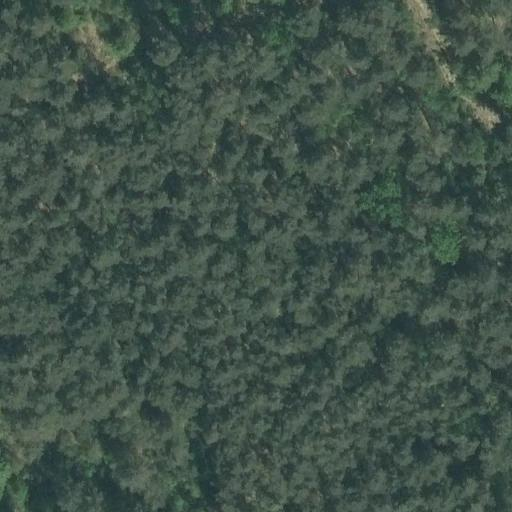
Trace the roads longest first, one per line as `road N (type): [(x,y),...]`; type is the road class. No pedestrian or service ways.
road 1 (track): [(0,122),(170,44),(317,0)]
road 2 (track): [(485,108),(422,0)]
